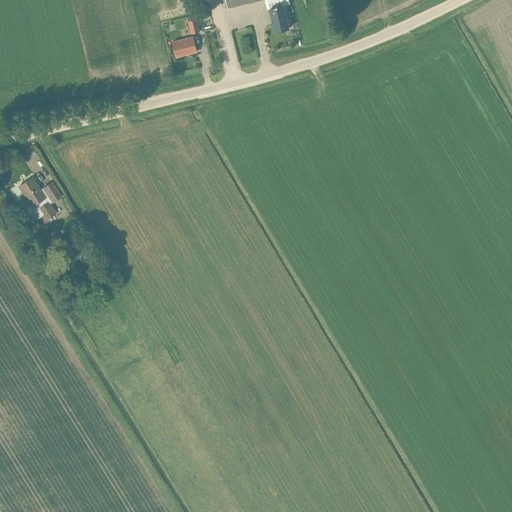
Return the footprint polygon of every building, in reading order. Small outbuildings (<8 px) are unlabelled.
[(275,32),(289,28),(284,6),(281,7),(279,0),(225,0),(227,8),(260,0),(270,0),(272,8),(269,9),(275,32)] [(192,34),(200,32),(197,21),(188,23),(192,34)] [(173,42),(176,57),(196,52),(193,37),(173,42)] [(19,186),(24,194),(32,205),(27,209),(26,212),(31,220),(35,220),(42,215),(43,217),(41,218),(43,221),(55,214),(48,204),(51,202),(52,202),(61,197),(52,182),(43,188),(44,190),(41,192),(31,178),(19,186)] [(67,294),(76,300),(86,285),(78,279),(67,294)]
